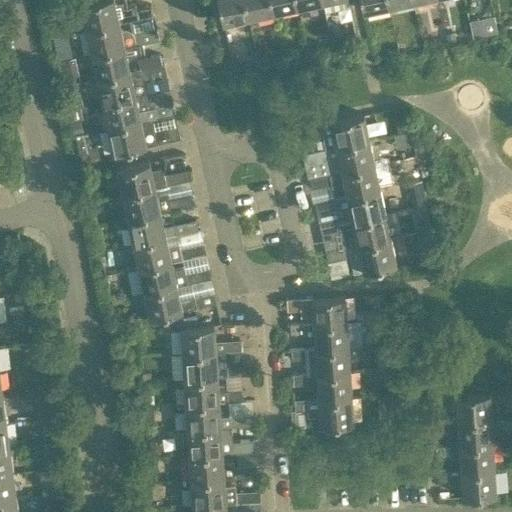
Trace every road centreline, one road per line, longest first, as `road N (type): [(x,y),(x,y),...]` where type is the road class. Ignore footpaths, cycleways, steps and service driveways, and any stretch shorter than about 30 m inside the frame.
road 1 (residential): [(105,511),(93,382),(56,206)]
road 2 (residential): [(278,511),(257,277)]
road 3 (residential): [(257,277),(298,268),(269,145),(211,159)]
road 4 (residential): [(56,206),(6,0)]
road 5 (residential): [(211,159),(175,0)]
road 6 (residential): [(257,277),(239,281),(211,159)]
